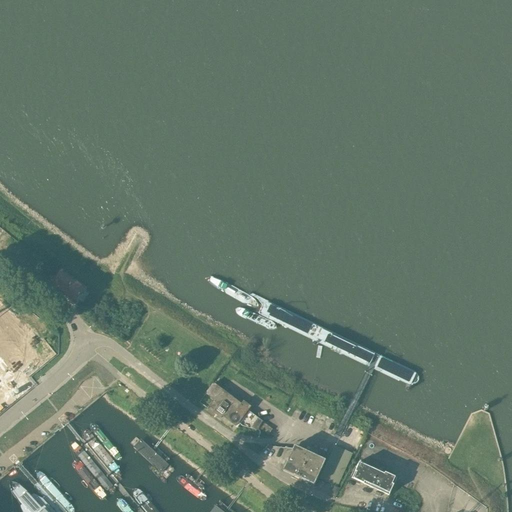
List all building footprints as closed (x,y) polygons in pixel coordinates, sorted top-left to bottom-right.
[(0,173),(43,204),(63,177),(0,131),(0,173)] [(59,285),(83,304),(94,290),(70,271),(59,285)] [(410,390),(417,376),(268,305),(261,320),(371,372),(410,390)] [(0,393),(29,370),(0,335),(0,393)] [(214,385),(207,394),(215,400),(210,406),(216,411),(220,414),(217,416),(221,419),(223,416),(236,426),(243,417),(248,411),(250,407),(244,402),(241,405),(223,391),(224,389),(216,383),(214,385)] [(144,463),(104,420),(99,421),(96,426),(136,470),(144,463)] [(268,435),(272,430),(262,422),(258,427),(268,435)] [(90,428),(89,433),(128,477),(136,470),(96,426),(90,428)] [(62,430),(61,437),(107,491),(112,490),(115,485),(68,431),(62,430)] [(55,437),(55,447),(98,499),(104,497),(107,491),(61,437),(55,437)] [(182,462),(153,438),(143,450),(172,474),(182,462)] [(352,453),(335,445),(319,478),(336,486),(352,453)] [(283,471),(292,475),(314,486),(326,461),(295,446),(283,471)] [(311,446),(309,451),(323,458),(325,453),(311,446)] [(360,462),(358,467),(352,478),(389,495),(396,479),(360,462)] [(217,490),(188,468),(181,478),(210,500),(217,490)] [(48,469),(42,475),(74,511),(80,511),(84,510),(48,469)] [(17,477),(18,491),(37,511),(58,511),(29,480),(17,477)] [(334,486),(330,495),(335,497),(339,489),(334,486)] [(163,511),(143,489),(134,497),(146,511),(163,511)] [(134,511),(127,503),(117,511),(134,511)] [(221,511),(241,511),(228,503),(221,511)]
